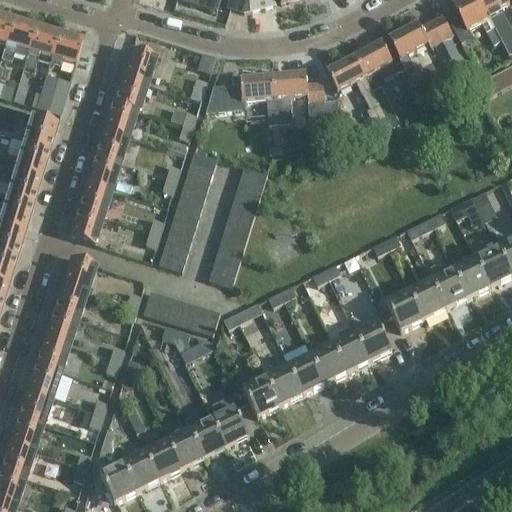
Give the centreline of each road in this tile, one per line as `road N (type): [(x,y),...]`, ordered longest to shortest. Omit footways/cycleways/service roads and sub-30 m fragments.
road 1 (residential): [(0,390),(110,20)]
road 2 (residential): [(227,511),(511,336)]
road 3 (residential): [(395,0),(336,31),(272,47),(223,46),(110,20)]
